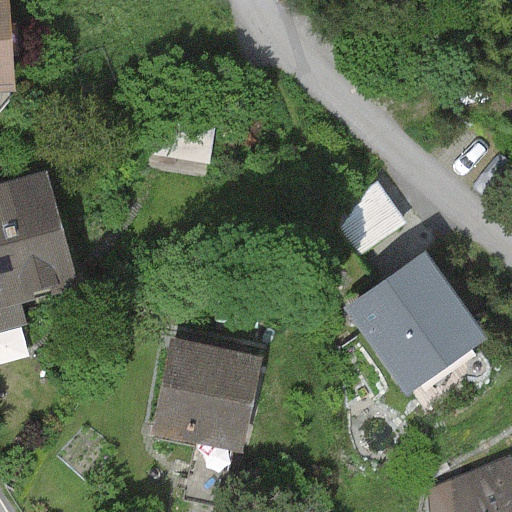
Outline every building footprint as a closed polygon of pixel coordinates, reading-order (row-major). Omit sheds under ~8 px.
[(6,0),(0,0),(0,92),(13,91),(6,0)] [(0,331),(27,325),(21,304),(78,289),(47,171),(0,183),(0,331)] [(423,252),(343,309),(406,395),(485,338),(423,252)] [(259,358),(169,339),(149,434),(239,453),(259,358)] [(511,511),(511,458),(511,457),(428,489),(429,511),(511,511)]
